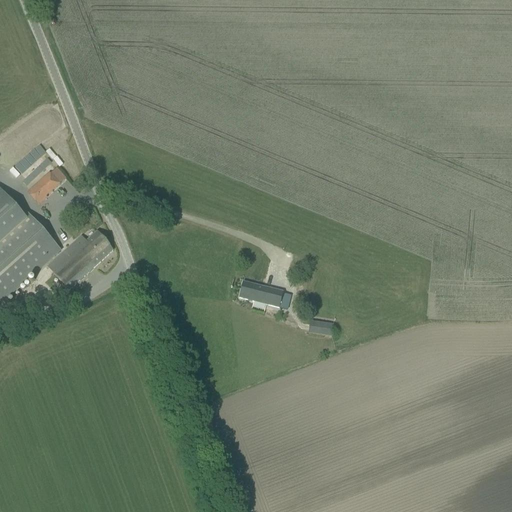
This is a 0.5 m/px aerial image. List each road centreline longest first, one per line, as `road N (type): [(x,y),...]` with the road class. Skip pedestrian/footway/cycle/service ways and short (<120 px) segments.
road 1 (tertiary): [(216,511),(19,0)]
road 2 (unknown): [(125,273),(73,317),(0,333)]
